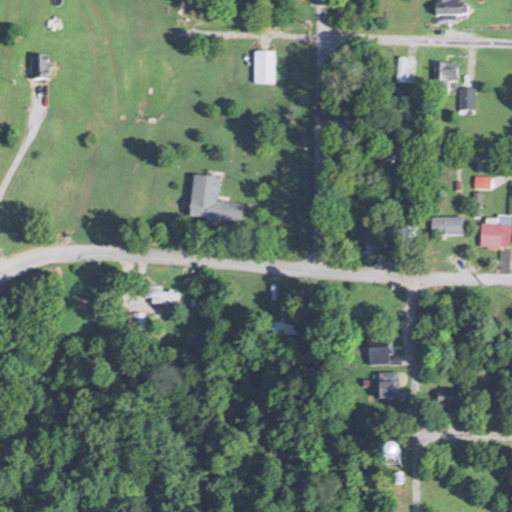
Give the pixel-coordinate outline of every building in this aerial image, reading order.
[(368,0),(349,0),(349,20),(369,20),(368,0)] [(452,0),(464,1),(464,19),(434,20),(433,0),(452,0)] [(275,84),(275,53),(253,53),(253,85),(275,84)] [(28,55),(44,55),(46,80),(28,78),(28,55)] [(346,57),(368,58),(370,88),(348,88),(346,57)] [(397,58),(415,59),(413,84),(395,86),(397,58)] [(433,62),(453,63),(454,81),(446,81),(446,91),(433,91),(433,62)] [(476,114),(476,91),(459,91),(459,114),(476,114)] [(390,110),(407,111),(406,147),(389,147),(390,110)] [(331,113),(357,115),(356,136),(329,136),(331,113)] [(186,213),(192,167),(218,170),(217,193),(238,196),(236,221),(186,213)] [(384,168),(372,170),(375,186),(387,183),(384,168)] [(429,214),(460,215),(459,235),(428,235),(429,214)] [(479,222),(500,224),(499,248),(477,249),(479,222)] [(355,223),(379,225),(377,256),(354,254),(355,223)] [(397,226),(413,227),(413,249),(396,248),(397,226)] [(179,305),(179,290),(148,291),(148,305),(179,305)] [(447,294),(468,295),(468,316),(446,316),(447,294)] [(145,316),(134,316),(134,332),(145,332),(145,316)] [(266,344),(306,347),(308,327),(268,324),(266,344)] [(364,332),(389,334),(389,363),(365,362),(364,332)] [(371,372),(394,373),(394,405),(372,403),(371,372)] [(433,389),(434,407),(472,410),(472,391),(433,389)] [(364,467),(392,467),(392,449),(364,449),(364,467)] [(383,478),(402,479),(399,497),(383,495),(383,478)]
